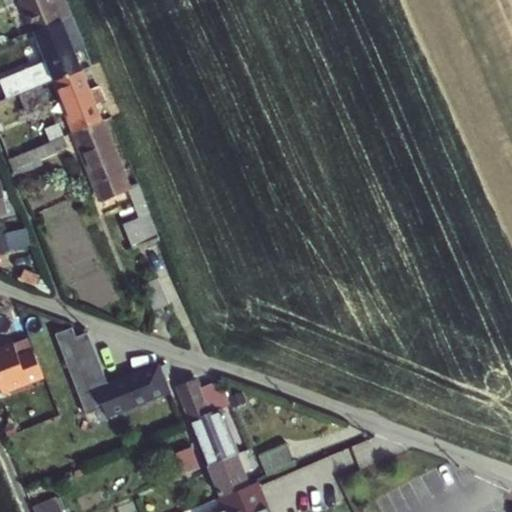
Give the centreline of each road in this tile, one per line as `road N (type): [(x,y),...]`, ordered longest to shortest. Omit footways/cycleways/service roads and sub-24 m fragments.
road 1 (residential): [(213,367),(91,0)]
road 2 (residential): [(213,367),(511,479)]
road 3 (residential): [(0,287),(213,367)]
